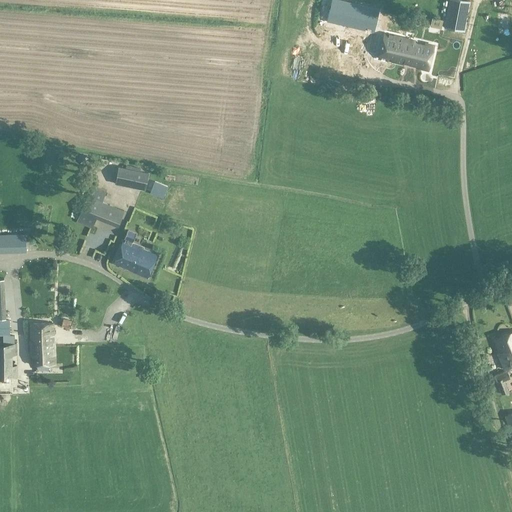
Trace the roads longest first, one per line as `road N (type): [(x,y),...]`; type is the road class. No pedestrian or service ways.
road 1 (unclassified): [(0,257),(89,256),(234,334),(339,338),(411,326),(485,286),(511,288)]
road 2 (unknown): [(485,286),(457,100)]
